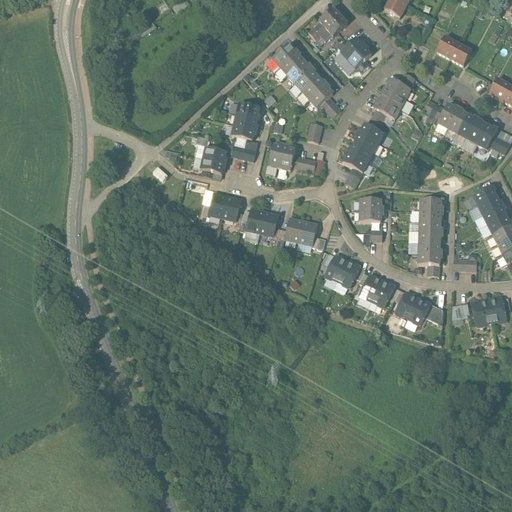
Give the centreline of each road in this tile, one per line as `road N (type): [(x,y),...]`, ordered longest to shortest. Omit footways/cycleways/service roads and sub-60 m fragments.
road 1 (tertiary): [(68,0),(65,35),(82,153),(76,254),(171,511)]
road 2 (track): [(81,124),(145,154),(75,224)]
road 3 (residential): [(511,123),(394,55)]
